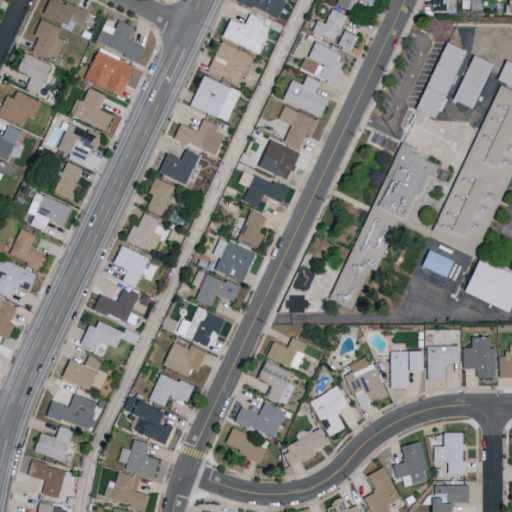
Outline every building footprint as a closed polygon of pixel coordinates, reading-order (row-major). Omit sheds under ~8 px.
[(45,0),(40,14),(65,24),(67,20),(79,26),(85,11),(56,0),(45,0)] [(372,0),(334,0),(333,4),(350,10),(354,0),(360,0),(371,4),(372,0)] [(455,12),(455,0),(430,0),(430,11),(455,12)] [(345,14),(329,9),(323,23),(315,20),(310,32),(334,41),(333,45),(348,51),(353,35),(339,30),(345,14)] [(268,24),(246,15),(242,24),(227,18),(219,36),(256,52),(268,24)] [(59,29),(39,20),(26,47),(54,61),(63,40),(55,37),(59,29)] [(126,40),(131,27),(116,20),(112,28),(101,23),(93,42),(136,61),(142,47),(126,40)] [(249,53),(216,41),(205,72),(239,83),(249,53)] [(304,57),(321,64),(316,76),(331,83),(340,63),(334,60),(337,53),(312,41),(304,57)] [(449,97),(438,121),(429,116),(419,112),(426,97),(428,92),(452,41),(470,52),(449,97)] [(131,65),(94,49),(81,80),(118,96),(131,65)] [(22,89),(36,94),(48,63),(21,53),(14,70),(28,75),(22,89)] [(483,97),(476,112),(456,101),(458,97),(478,55),(489,59),(498,63),(489,84),(483,97)] [(316,64),(303,57),(298,67),(312,74),(316,64)] [(511,62),(511,85),(500,80),(509,61),(511,62)] [(226,121),(238,91),(200,75),(187,105),(226,121)] [(279,100),(317,117),(325,99),(312,93),(317,81),(304,75),(300,84),(289,79),(279,100)] [(110,115),(96,109),(103,94),(86,87),(81,101),(74,98),(67,116),(103,130),(110,115)] [(490,228),(476,257),(432,238),(441,219),(471,158),(489,120),(500,97),(505,88),(511,91),(511,184),(495,219),(490,228)] [(32,118),(39,102),(14,91),(11,98),(4,95),(0,104),(0,117),(21,126),(25,116),(32,118)] [(297,148),(303,134),(308,136),(315,120),(282,105),(276,119),(289,124),(282,141),(297,148)] [(195,131),(177,123),(171,137),(213,155),(221,134),(214,131),(216,125),(200,119),(195,131)] [(0,157),(5,160),(17,130),(5,125),(0,137),(0,157)] [(284,180),(297,153),(268,139),(255,166),(284,180)] [(429,195),(425,204),(421,202),(412,219),(411,222),(405,220),(379,273),(373,270),(369,278),(368,281),(354,310),(333,300),(341,281),(369,222),(370,220),(398,159),(405,144),(421,150),(417,155),(423,158),(429,161),(442,168),(429,195)] [(186,185),(193,167),(192,167),(197,155),(183,149),(178,160),(163,153),(156,171),(186,185)] [(77,185),(73,183),(79,168),(64,161),(51,191),(70,200),(77,185)] [(246,186),(250,174),(240,171),(236,182),(246,186)] [(284,187),(251,174),(240,201),(255,207),(260,195),(278,202),(284,187)] [(160,215),(173,185),(154,177),(147,192),(151,194),(145,208),(160,215)] [(28,224),(42,229),(45,220),(61,225),(68,206),(32,193),(25,212),(31,214),(28,224)] [(254,248),(261,234),(257,232),(263,217),(248,210),(235,240),(254,248)] [(152,252),(164,223),(142,214),(136,226),(130,224),(124,240),(152,252)] [(43,254),(28,249),(33,234),(17,228),(7,257),(38,269),(43,254)] [(253,253),(218,237),(210,255),(217,258),(212,269),(240,282),(253,253)] [(147,257),(118,244),(110,263),(125,269),(120,281),(133,286),(138,275),(150,281),(156,266),(145,261),(147,257)] [(459,260),(451,276),(430,268),(426,267),(430,257),(433,249),(459,260)] [(506,311),(511,295),(511,272),(474,258),(460,293),(506,311)] [(33,273),(0,259),(0,293),(6,296),(11,286),(24,292),(33,273)] [(232,301),(238,286),(205,273),(194,300),(209,306),(214,294),(232,301)] [(138,296),(120,289),(116,301),(96,294),(91,309),(128,322),(138,296)] [(15,305),(0,299),(0,335),(6,338),(12,323),(8,322),(15,305)] [(220,317),(195,306),(188,322),(180,318),(174,332),(207,347),(220,317)] [(77,346),(93,351),(97,341),(114,348),(120,330),(95,321),(93,327),(85,324),(77,346)] [(487,337),(469,336),(469,348),(461,347),(461,368),(474,368),(474,377),(492,377),(493,347),(487,347),(487,337)] [(285,347),(270,340),(263,356),(294,369),(306,344),(289,337),(285,347)] [(195,371),(204,351),(188,344),(186,348),(171,341),(161,364),(186,375),(188,368),(195,371)] [(511,344),(507,344),(507,354),(497,354),(496,377),(511,377),(511,344)] [(442,379),(442,363),(456,363),(456,345),(425,346),(425,380),(442,379)] [(418,351),(388,351),(388,389),(406,388),(405,371),(418,371),(418,351)] [(58,377),(87,389),(88,385),(99,389),(105,373),(96,370),(100,361),(86,355),(82,365),(66,358),(58,377)] [(372,362),(365,364),(363,358),(347,364),(350,372),(344,375),(355,407),(384,397),(372,362)] [(290,373),(262,360),(254,378),(269,385),(264,395),(283,404),(292,385),(285,382),(290,373)] [(191,386),(158,372),(146,399),(162,406),(167,394),(184,401),(191,386)] [(325,437),(342,428),(334,412),(346,405),(336,386),(307,401),(325,437)] [(49,401),(44,413),(85,428),(95,402),(71,394),(67,407),(49,401)] [(161,412),(127,397),(121,411),(136,417),(131,430),(163,444),(170,427),(157,422),(161,412)] [(257,414),(238,407),(232,421),(273,437),(283,411),(262,403),(257,414)] [(59,460),(70,430),(57,424),(52,437),(37,431),(30,449),(59,460)] [(260,460),(267,442),(230,427),(222,445),(260,460)] [(279,450),(288,467),(313,454),(311,450),(325,443),(318,429),(279,450)] [(431,445),(432,461),(444,461),(444,473),(461,472),(460,431),(440,431),(441,445),(431,445)] [(123,470),(151,476),(155,458),(142,455),(145,442),(131,439),(129,449),(119,447),(116,460),(124,462),(123,470)] [(391,464),(394,478),(400,476),(402,485),(424,480),(421,470),(424,469),(418,440),(398,445),(401,461),(391,464)] [(40,493),(56,496),(59,481),(66,482),(69,469),(29,461),(26,475),(43,478),(40,493)] [(368,511),(388,511),(389,511),(385,504),(397,498),(381,465),(364,473),(373,491),(362,497),(368,511)] [(108,499),(142,508),(145,494),(128,489),(132,475),(116,470),(108,499)] [(466,483),(433,484),(433,496),(428,496),(428,511),(450,511),(450,501),(467,501),(466,483)] [(326,511),(360,511),(357,503),(345,508),(342,500),(324,507),(326,511)] [(24,511),(18,511),(17,511),(49,511),(51,504),(36,501),(34,511),(24,511)]
